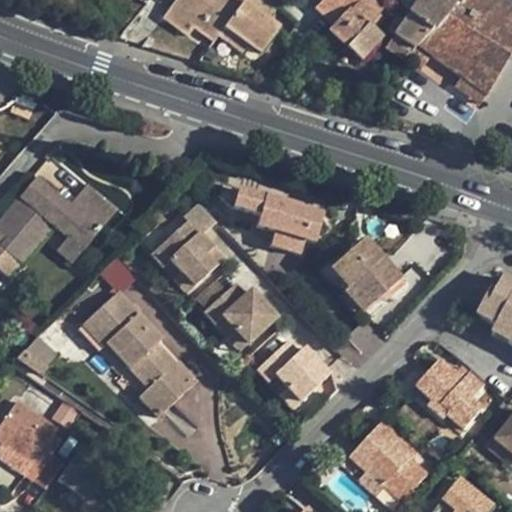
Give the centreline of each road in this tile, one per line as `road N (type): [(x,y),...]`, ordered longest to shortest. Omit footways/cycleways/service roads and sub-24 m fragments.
road 1 (residential): [(245,509),(467,280),(501,207)]
road 2 (secondary): [(198,110),(501,207)]
road 3 (residential): [(198,110),(168,147),(61,125),(0,198)]
road 4 (secondary): [(24,56),(198,110)]
